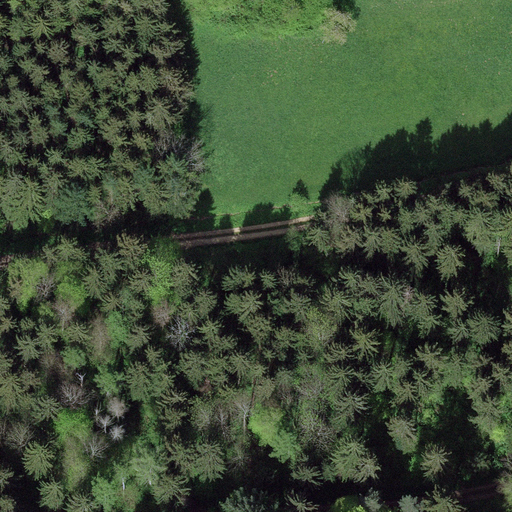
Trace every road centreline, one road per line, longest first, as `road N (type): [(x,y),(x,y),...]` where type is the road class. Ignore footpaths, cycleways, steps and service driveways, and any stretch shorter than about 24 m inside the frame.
road 1 (track): [(511,181),(383,210),(0,264)]
road 2 (track): [(299,511),(511,485)]
